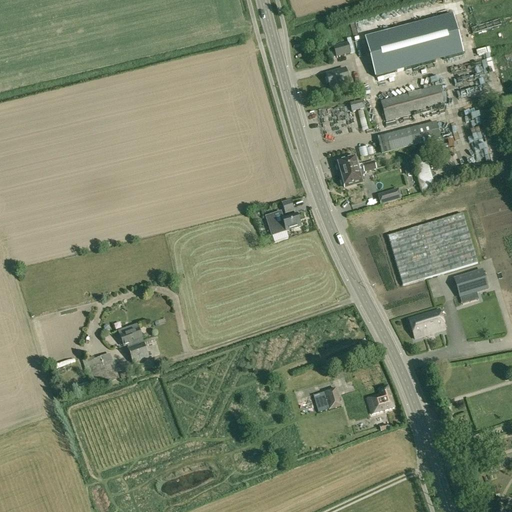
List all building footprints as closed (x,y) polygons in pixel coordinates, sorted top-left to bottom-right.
[(453,16),(365,40),(375,79),(463,56),(453,16)] [(348,43),(333,48),(336,58),(351,54),(348,43)] [(326,76),(330,91),(349,85),(345,70),(326,76)] [(381,103),(386,123),(444,107),(439,87),(381,103)] [(366,109),(363,101),(350,105),(352,113),(366,109)] [(478,114),(483,130),(481,131),(491,163),(482,166),(482,165),(473,168),(475,178),(505,169),(487,104),(474,107),(476,114),(478,114)] [(464,119),(467,129),(475,126),(471,116),(464,119)] [(382,156),(424,144),(440,140),(436,124),(378,140),(382,156)] [(455,135),(445,137),(448,149),(458,146),(455,135)] [(341,176),(358,171),(355,159),(337,164),(341,176)] [(413,165),(422,193),(435,189),(427,160),(413,165)] [(407,177),(414,175),(410,161),(403,163),(407,177)] [(365,173),(376,170),(374,162),(362,165),(363,170),(364,173),(365,173)] [(475,178),(473,168),(472,167),(457,172),(460,182),(475,178)] [(365,173),(364,173),(363,170),(358,171),(341,176),(344,189),(362,184),(360,178),(364,176),(365,174),(365,173)] [(397,190),(376,196),(379,207),(400,201),(397,190)] [(365,202),(367,208),(376,205),(374,199),(365,202)] [(291,203),(282,206),(285,215),(294,212),(291,203)] [(272,237),(286,233),(300,228),(297,216),(283,220),(281,214),(266,218),(272,237)] [(478,264),(463,215),(388,238),(403,287),(478,264)] [(459,298),(488,289),(483,272),(454,281),(459,298)] [(414,340),(445,331),(439,311),(409,320),(414,340)] [(497,312),(481,314),(483,326),(499,324),(497,312)] [(464,317),(467,328),(481,324),(479,314),(464,317)] [(131,346),(132,349),(144,345),(138,330),(120,337),(124,348),(131,346)] [(144,345),(132,349),(127,351),(132,365),(149,359),(144,345)] [(119,380),(110,355),(94,361),(93,358),(87,360),(89,363),(83,365),(85,370),(90,369),(97,386),(97,388),(119,380)] [(59,369),(80,364),(79,359),(58,364),(59,369)] [(120,376),(121,381),(133,377),(131,373),(120,376)] [(296,382),(300,395),(305,394),(301,380),(296,382)] [(79,388),(81,394),(90,391),(88,385),(79,388)] [(379,391),(380,396),(367,400),(371,416),(394,410),(388,388),(379,391)] [(323,394),(329,412),(342,408),(337,390),(323,394)] [(319,415),(323,413),(320,402),(315,404),(319,415)] [(464,447),(467,456),(472,455),(469,445),(464,447)]
